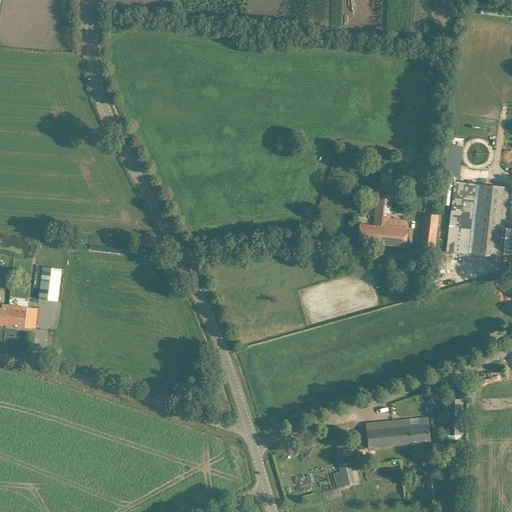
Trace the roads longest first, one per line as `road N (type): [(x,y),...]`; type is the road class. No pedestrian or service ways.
road 1 (unclassified): [(251,434),(208,320),(102,101),(86,0)]
road 2 (unclassified): [(256,449),(511,351)]
road 3 (unclassified): [(251,434),(0,353)]
